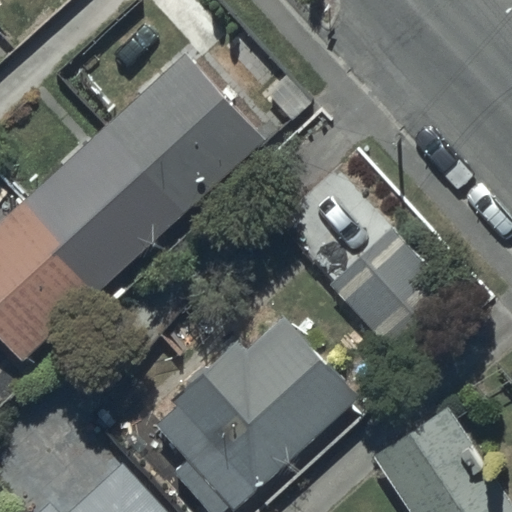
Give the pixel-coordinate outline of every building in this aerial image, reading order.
[(271,145),(189,55),(0,227),(0,338),(27,368),(271,145)] [(452,288),(392,226),(329,287),(388,349),(452,288)] [(234,511),(360,401),(285,317),(246,351),(238,343),(172,402),(179,409),(158,428),(187,460),(172,473),(207,511),(226,511),(230,509),(232,511),(234,511)] [(511,511),(511,501),(453,410),(376,459),(409,511),(511,511)] [(169,511),(125,463),(72,511),(59,511),(52,504),(43,511),(169,511)]
